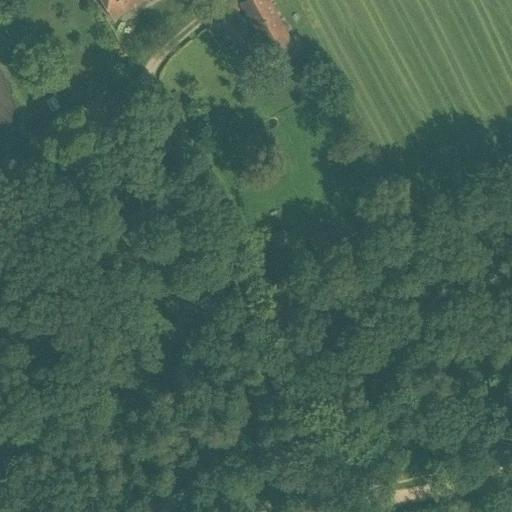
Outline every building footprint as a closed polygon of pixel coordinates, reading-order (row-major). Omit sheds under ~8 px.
[(101,0),(112,18),(144,0),(101,0)] [(268,60),(294,45),(270,0),(245,0),(239,3),(268,60)] [(140,167),(131,147),(116,154),(135,194),(155,184),(146,164),(140,167)] [(79,239),(104,218),(68,175),(44,197),(79,239)] [(137,258),(165,238),(143,205),(114,227),(137,258)]
